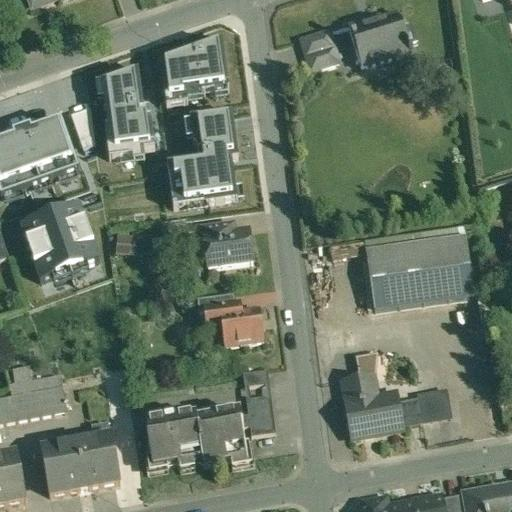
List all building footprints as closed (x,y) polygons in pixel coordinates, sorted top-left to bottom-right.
[(28,0),(32,12),(62,2),(62,4),(72,0),(28,0)] [(379,21),(349,30),(362,74),(411,59),(408,50),(417,48),(412,32),(404,34),(399,19),(380,25),(379,21)] [(329,36),(302,44),(311,74),(338,66),(329,36)] [(219,49),(165,68),(170,102),(184,100),(183,91),(199,88),(200,94),(224,91),(219,49)] [(143,115),(138,74),(102,86),(110,160),(156,154),(150,114),(143,115)] [(230,102),(205,105),(206,114),(204,114),(205,120),(232,117),(230,102)] [(229,123),(198,127),(204,169),(174,173),(175,184),(181,183),(184,208),(233,201),(227,160),(234,159),(229,123)] [(0,146),(0,203),(79,176),(62,125),(37,133),(35,129),(8,139),(9,143),(0,146)] [(19,231),(40,287),(100,266),(80,209),(19,231)] [(186,224),(161,227),(163,239),(187,236),(187,235),(186,224)] [(232,230),(203,234),(204,244),(194,245),(196,262),(206,261),(208,274),(253,268),(248,235),(233,237),(232,230)] [(187,236),(163,239),(165,256),(189,253),(187,236)] [(0,238),(0,265),(8,262),(0,238)] [(465,244),(366,258),(374,317),(474,302),(470,273),(465,244)] [(483,271),(470,273),(474,302),(487,301),(483,271)] [(232,298),(214,300),(215,312),(234,310),(232,298)] [(215,312),(214,300),(196,303),(198,317),(203,316),(206,336),(222,334),(224,352),(263,346),(259,314),(242,317),(241,309),(234,310),(215,312)] [(109,395),(130,391),(127,369),(105,373),(109,395)] [(268,374),(243,377),(245,392),(270,388),(268,374)] [(60,379),(10,389),(12,401),(17,425),(67,416),(60,379)] [(373,381),(343,387),(348,409),(345,409),(351,447),(405,437),(404,433),(400,408),(398,399),(377,403),(373,381)] [(452,424),(446,395),(417,400),(417,405),(422,430),(452,424)] [(12,401),(0,403),(0,428),(17,425),(12,401)] [(270,401),(247,404),(251,432),(252,441),(275,438),(270,401)] [(417,405),(400,408),(404,433),(422,430),(417,405)] [(212,421),(198,423),(197,419),(177,422),(177,419),(148,424),(151,444),(149,445),(152,467),(160,466),(161,472),(178,469),(179,472),(181,472),(180,468),(204,464),(205,470),(247,464),(242,433),(251,432),(249,419),(242,420),(241,416),(227,418),(227,415),(211,418),(212,421)] [(112,441),(41,454),(49,500),(120,487),(112,441)] [(17,458),(0,461),(0,509),(26,504),(17,458)] [(511,511),(511,489),(463,499),(463,500),(465,511),(511,511)] [(465,511),(463,500),(443,504),(444,511),(465,511)] [(443,502),(388,511),(444,511),(443,504),(443,502)]
